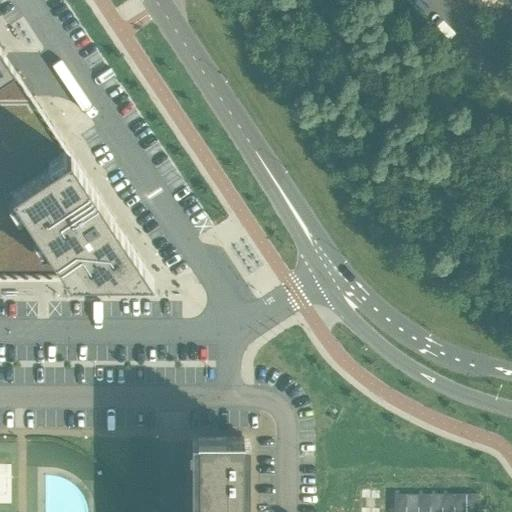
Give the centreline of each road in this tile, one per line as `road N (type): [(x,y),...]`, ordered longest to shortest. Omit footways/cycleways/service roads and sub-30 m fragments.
road 1 (residential): [(229,330),(218,293),(27,0)]
road 2 (tertiary): [(317,274),(391,356),(453,394),(511,411)]
road 3 (tertiary): [(511,371),(413,333),(363,294),(338,261)]
road 4 (tertiary): [(275,171),(155,0)]
road 5 (unclassified): [(283,511),(283,423),(260,394),(229,393)]
